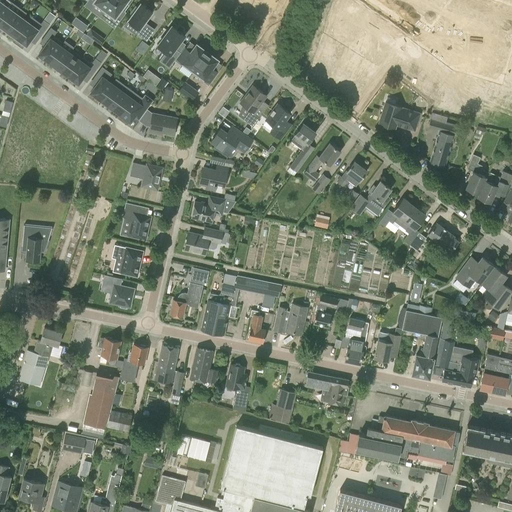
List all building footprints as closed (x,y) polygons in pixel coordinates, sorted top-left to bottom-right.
[(0,0),(0,18),(8,7),(9,8),(12,3),(8,0),(0,0)] [(104,10),(111,0),(87,0),(84,5),(91,9),(95,3),(104,10)] [(111,0),(104,10),(113,16),(109,23),(115,27),(126,12),(123,10),(127,5),(125,3),(127,0),(111,0)] [(346,0),(345,0),(330,22),(344,33),(360,10),(346,0)] [(137,7),(135,6),(130,13),(132,14),(128,20),(139,28),(135,32),(146,40),(154,29),(144,22),(152,11),(141,3),(137,7)] [(18,14),(9,8),(8,7),(0,18),(0,25),(6,31),(18,15),(18,14)] [(26,13),(21,10),(18,14),(18,15),(6,31),(16,38),(28,22),(27,21),(22,18),(26,13)] [(27,21),(28,22),(16,38),(26,45),(33,35),(38,39),(49,24),(43,20),(41,24),(31,17),(27,21)] [(76,17),(71,23),(76,27),(80,21),(76,17)] [(175,48),(185,35),(172,25),(158,45),(166,51),(159,61),(169,68),(180,52),(175,48)] [(48,62),(60,45),(60,46),(62,43),(53,36),(56,32),(50,28),(41,40),(46,44),(38,54),(40,55),(39,57),(44,60),(45,59),(48,62)] [(139,43),(135,48),(142,54),(146,48),(139,43)] [(183,63),(193,71),(209,49),(203,45),(202,47),(197,44),(196,43),(196,44),(191,50),(189,51),(185,48),(175,60),(181,65),(183,63)] [(70,52),(60,46),(60,45),(48,62),(58,69),(70,53),(70,52)] [(97,56),(103,60),(108,52),(103,49),(97,56)] [(214,53),(209,49),(193,71),(203,78),(202,80),(208,84),(217,72),(213,69),(213,66),(216,62),(218,60),(218,59),(213,56),(214,53)] [(70,52),(70,53),(58,69),(68,76),(81,57),(71,50),(70,52)] [(95,58),(91,64),(81,57),(68,76),(71,78),(70,80),(75,84),(76,82),(78,83),(86,72),(91,76),(101,63),(95,58)] [(100,100),(112,83),(107,80),(111,74),(101,67),(93,77),(98,81),(90,92),(95,95),(94,97),(99,101),(100,99),(100,100)] [(159,78),(155,75),(150,81),(155,84),(159,78)] [(161,89),(167,81),(162,77),(156,86),(161,89)] [(125,86),(115,79),(112,83),(100,100),(110,107),(125,86)] [(191,99),(197,91),(184,82),(179,90),(191,99)] [(253,85),(240,103),(249,109),(242,118),(253,126),(262,114),(256,109),(266,95),(253,85)] [(120,114),(135,93),(125,86),(110,107),(120,114)] [(164,89),(163,94),(162,100),(170,102),(171,96),(172,90),(170,87),(167,87),(164,89)] [(144,100),(135,93),(120,114),(119,115),(124,119),(125,118),(130,121),(137,111),(142,115),(153,100),(147,96),(144,100)] [(3,108),(11,110),(13,102),(5,100),(3,108)] [(395,124),(414,130),(419,113),(385,101),(378,123),(394,128),(395,124)] [(277,104),(266,119),(274,125),(269,132),(280,140),(292,124),(286,119),(290,113),(277,104)] [(177,125),(176,124),(177,118),(152,113),(147,109),(139,119),(146,124),(150,125),(148,132),(158,134),(158,132),(173,135),(175,129),(177,125)] [(454,136),(465,139),(468,128),(446,122),(447,118),(432,113),(428,128),(438,131),(436,138),(432,154),(430,162),(444,166),(445,161),(445,160),(445,159),(446,159),(450,143),(452,143),(454,136)] [(0,119),(0,122),(7,124),(9,117),(1,115),(0,119)] [(315,132),(303,123),(295,134),(290,141),(302,149),(289,166),(296,172),(314,147),(308,143),(315,132)] [(221,152),(226,156),(227,155),(229,157),(232,156),(238,147),(245,152),(253,139),(231,124),(226,132),(220,128),(211,142),(222,150),(221,152)] [(484,127),(478,125),(475,133),(482,135),(484,127)] [(340,151),(329,143),(319,157),(316,155),(308,166),(303,173),(313,181),(319,173),(315,170),(323,160),(330,166),(340,151)] [(486,177),(485,177),(478,174),(482,166),(477,163),(480,157),(473,154),(466,168),(473,171),(466,189),(478,194),(477,197),(486,177)] [(354,161),(347,170),(346,170),(337,181),(344,186),(348,180),(356,186),(367,171),(354,161)] [(157,189),(162,168),(147,164),(146,165),(133,162),(130,175),(137,177),(137,173),(144,175),(142,186),(157,189)] [(206,189),(214,191),(216,183),(222,184),(221,188),(224,188),(229,166),(216,164),(215,169),(203,166),(200,181),(207,183),(206,189)] [(485,177),(486,177),(477,197),(490,202),(494,193),(499,195),(499,194),(503,196),(511,176),(511,174),(510,173),(503,170),(500,177),(488,171),(485,177)] [(330,180),(323,174),(314,185),(311,189),(319,195),(330,180)] [(390,188),(380,181),(376,187),(373,184),(368,192),(370,193),(366,198),(360,194),(350,207),(359,214),(369,202),(371,203),(373,200),(383,207),(391,197),(386,194),(390,188)] [(511,205),(511,186),(503,200),(504,201),(511,206),(511,205)] [(344,198),(351,203),(358,193),(351,188),(344,198)] [(192,217),(211,222),(213,214),(222,216),(223,212),(227,213),(236,201),(209,195),(207,204),(195,201),(192,217)] [(394,221),(400,225),(414,206),(403,198),(392,212),(388,209),(378,222),(384,226),(389,221),(392,223),(394,221)] [(511,205),(511,206),(504,201),(500,207),(511,214),(508,219),(511,221),(511,205)] [(145,239),(150,216),(137,213),(138,206),(126,203),(123,216),(132,218),(128,235),(145,239)] [(425,215),(414,206),(400,225),(405,229),(405,230),(408,233),(403,240),(409,245),(411,241),(419,232),(415,229),(425,215)] [(0,218),(0,269),(4,270),(9,220),(0,218)] [(320,227),(327,228),(328,220),(322,218),(320,227)] [(435,240),(435,239),(450,250),(457,241),(452,237),(453,236),(436,223),(428,235),(435,240)] [(44,251),(48,240),(48,239),(52,227),(51,227),(24,225),(24,224),(21,251),(27,251),(26,260),(39,261),(40,251),(44,251)] [(188,232),(184,249),(205,254),(208,241),(220,244),(225,245),(228,233),(222,232),(205,228),(203,235),(188,232)] [(419,232),(411,241),(418,247),(426,237),(419,232)] [(137,276),(142,251),(114,244),(111,258),(123,260),(120,272),(137,276)] [(469,288),(476,278),(482,282),(494,267),(481,257),(478,261),(471,256),(454,277),(457,279),(454,282),(464,290),(467,286),(469,288)] [(172,299),(169,314),(182,317),(186,303),(189,303),(189,305),(197,307),(204,278),(206,279),(208,271),(193,267),(187,293),(186,293),(184,293),(182,293),(181,294),(179,295),(178,297),(177,298),(177,300),(172,299)] [(494,267),(482,282),(487,286),(480,296),(498,309),(511,290),(511,289),(502,282),(506,276),(494,267)] [(111,283),(112,276),(104,274),(102,281),(111,283)] [(237,275),(234,287),(279,296),(281,284),(237,275)] [(222,283),(220,295),(232,298),(234,287),(235,286),(222,283)] [(134,288),(114,284),(109,302),(120,305),(120,307),(126,308),(127,306),(130,307),(134,288)] [(207,300),(201,329),(224,334),(230,305),(235,306),(239,288),(234,287),(232,298),(220,295),(218,295),(217,302),(207,300)] [(418,302),(421,290),(413,288),(410,300),(418,302)] [(328,327),(331,314),(324,313),(326,306),(346,310),(348,300),(339,298),(338,299),(320,294),(319,298),(316,297),(315,302),(318,303),(313,323),(328,327)] [(468,299),(462,294),(457,301),(465,303),(468,299)] [(361,309),(378,314),(381,304),(363,299),(361,309)] [(278,306),(273,330),(285,333),(286,331),(298,334),(301,322),(303,322),(307,307),(308,302),(300,300),(299,305),(292,303),(292,304),(290,311),(286,311),(287,308),(278,306)] [(431,308),(419,305),(419,307),(418,312),(430,314),(431,308)] [(465,312),(455,309),(453,318),(463,320),(465,312)] [(263,342),(265,330),(259,329),(262,316),(259,315),(260,311),(251,310),(250,315),(253,316),(251,327),(250,327),(247,339),(263,342)] [(411,374),(429,378),(433,359),(434,359),(442,317),(406,310),(402,329),(425,334),(422,349),(421,349),(419,356),(416,355),(411,374)] [(498,315),(493,311),(487,318),(492,322),(498,315)] [(503,329),(506,311),(500,314),(497,327),(503,329)] [(475,314),(465,312),(463,320),(472,323),(475,314)] [(344,360),(360,363),(363,351),(369,322),(364,321),(364,320),(349,317),(345,337),(343,336),(340,346),(347,347),(344,360)] [(452,351),(454,341),(451,341),(455,320),(444,318),(440,338),(435,364),(444,366),(441,380),(470,386),(473,373),(476,373),(479,359),(463,356),(462,359),(457,358),(458,352),(452,351)] [(40,340),(37,339),(34,351),(27,350),(18,379),(40,386),(48,356),(49,356),(53,344),(58,345),(61,332),(44,327),(40,340)] [(378,340),(374,358),(388,361),(389,356),(396,357),(402,328),(396,327),(394,334),(388,332),(380,331),(378,340)] [(497,328),(495,339),(503,340),(503,336),(505,330),(497,328)] [(98,345),(103,346),(101,354),(100,359),(106,360),(106,364),(115,366),(116,358),(120,341),(105,338),(100,337),(98,345)] [(147,347),(133,344),(130,359),(124,358),(119,380),(135,383),(139,362),(143,363),(147,347)] [(56,355),(63,357),(66,347),(59,345),(56,355)] [(162,345),(159,355),(154,379),(171,383),(178,348),(162,345)] [(190,378),(206,381),(206,380),(215,382),(218,370),(209,368),(212,351),(197,348),(190,378)] [(483,372),(479,388),(491,390),(498,358),(487,355),(483,372)] [(504,393),(508,378),(505,377),(506,374),(511,374),(511,362),(510,364),(498,362),(498,358),(491,390),(504,393)] [(245,412),(251,387),(244,386),(246,375),(242,374),(244,367),(230,365),(226,386),(234,388),(235,397),(233,406),(233,409),(245,412)] [(77,382),(90,384),(93,370),(80,368),(77,382)] [(84,423),(82,430),(104,435),(106,428),(107,427),(128,431),(132,414),(112,410),(114,399),(119,377),(112,375),(113,371),(98,368),(92,395),(90,395),(89,398),(84,423)] [(184,372),(177,371),(172,393),(179,394),(184,372)] [(305,385),(328,390),(326,402),(331,376),(308,371),(305,385)] [(346,387),(348,379),(331,376),(326,402),(343,405),(345,395),(347,396),(348,387),(346,387)] [(209,391),(193,388),(191,396),(207,400),(209,391)] [(272,404),(269,417),(273,418),(273,419),(288,423),(296,393),(280,389),(276,404),(272,404)] [(348,411),(336,408),(335,413),(347,416),(348,411)] [(366,435),(358,434),(358,435),(355,449),(405,459),(407,452),(451,461),(454,446),(457,446),(460,432),(453,431),(454,430),(427,424),(427,422),(412,419),(412,422),(385,416),(384,417),(378,416),(375,429),(367,428),(366,435)] [(162,474),(155,500),(166,503),(163,511),(308,511),(309,510),(303,508),(307,494),(310,494),(322,447),(300,441),(302,435),(259,425),(258,430),(236,425),(220,487),(225,488),(223,499),(217,497),(215,505),(220,507),(220,510),(180,500),(185,480),(162,474)] [(467,453),(468,449),(488,453),(486,461),(492,462),(511,466),(511,434),(467,425),(463,448),(461,448),(460,451),(462,452),(467,453)] [(181,433),(176,453),(205,460),(211,462),(216,442),(210,441),(181,433)] [(355,449),(358,435),(350,433),(348,441),(347,441),(341,440),(340,441),(338,451),(354,454),(355,449)] [(92,453),(94,440),(65,434),(63,447),(92,453)] [(128,453),(130,445),(122,443),(120,452),(128,453)] [(18,473),(22,475),(27,458),(22,457),(18,473)] [(155,461),(154,467),(161,469),(162,463),(155,461)] [(0,499),(4,501),(10,476),(7,475),(9,466),(0,464),(0,499)] [(89,501),(86,511),(112,511),(123,469),(117,467),(116,473),(115,473),(114,476),(111,475),(105,498),(102,497),(94,495),(92,501),(92,502),(89,501)] [(186,478),(188,471),(177,469),(175,475),(186,478)] [(208,474),(198,472),(195,485),(204,488),(208,474)] [(441,498),(446,474),(438,473),(433,496),(435,497),(441,498)] [(41,511),(45,496),(41,495),(44,483),(23,478),(18,496),(34,500),(32,509),(41,511)] [(57,481),(51,505),(68,509),(67,511),(76,511),(77,511),(76,511),(82,487),(57,481)] [(340,489),(333,511),(399,511),(401,505),(340,489)] [(511,504),(498,501),(497,507),(511,510),(511,504)]
